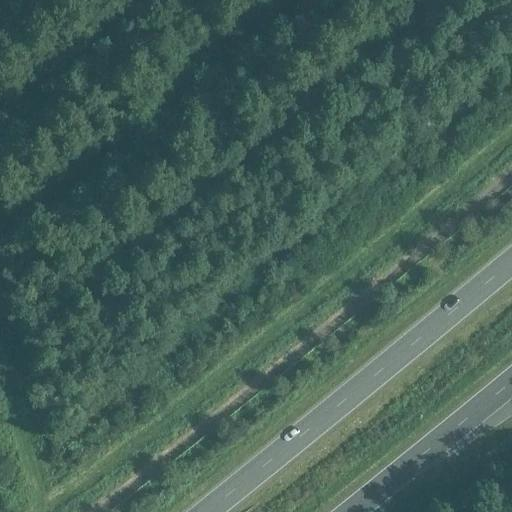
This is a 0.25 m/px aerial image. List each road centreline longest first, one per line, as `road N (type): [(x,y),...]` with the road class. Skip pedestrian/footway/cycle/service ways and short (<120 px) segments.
road 1 (trunk): [(511,261),(208,511)]
road 2 (trunk): [(352,511),(511,382)]
